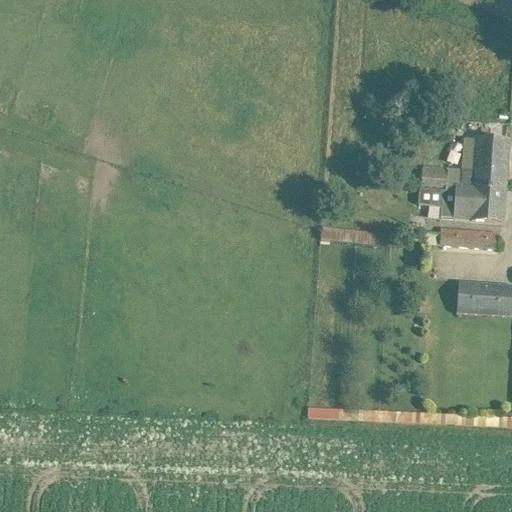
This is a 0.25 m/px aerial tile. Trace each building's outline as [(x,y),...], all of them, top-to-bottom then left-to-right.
[(429,136),(429,141),(446,142),(447,126),(412,124),(412,135),(429,136)] [(418,193),(417,209),(440,210),(439,220),(455,221),(455,220),(471,221),(471,222),(488,223),(502,224),(505,191),(506,163),(508,143),(476,141),(474,174),(460,173),(459,189),(457,189),(446,188),(446,194),(420,193),(418,193)] [(421,172),(420,193),(446,194),(446,188),(447,172),(447,169),(422,167),(421,172)] [(392,237),(321,229),(320,242),(390,250),(392,237)] [(424,235),(423,247),(496,253),(498,234),(440,229),(439,237),(424,235)] [(511,318),(511,286),(458,284),(456,316),(511,319),(511,318)]
